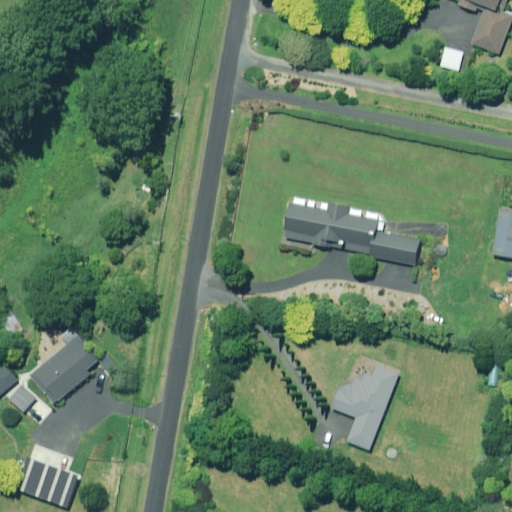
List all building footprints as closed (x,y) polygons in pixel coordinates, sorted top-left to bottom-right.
[(511,32),(511,15),(506,14),(511,0),(456,0),(460,1),(459,4),(474,10),(476,5),(487,9),(475,44),(504,54),(511,32)] [(383,216),(365,212),(325,203),(296,196),(287,237),(418,267),(424,241),(380,231),(383,216)] [(511,212),(504,211),(495,255),(511,258),(511,212)] [(449,247),(439,245),(437,256),(447,258),(449,247)] [(103,361),(81,336),(34,377),(51,397),(46,401),(63,419),(83,402),(74,392),(94,375),(91,371),(103,361)] [(8,364),(0,371),(0,401),(23,382),(8,364)] [(346,382),(341,394),(335,410),(359,419),(350,443),(372,451),(401,375),(378,366),(374,377),(368,375),(366,381),(358,378),(355,385),(346,382)]
